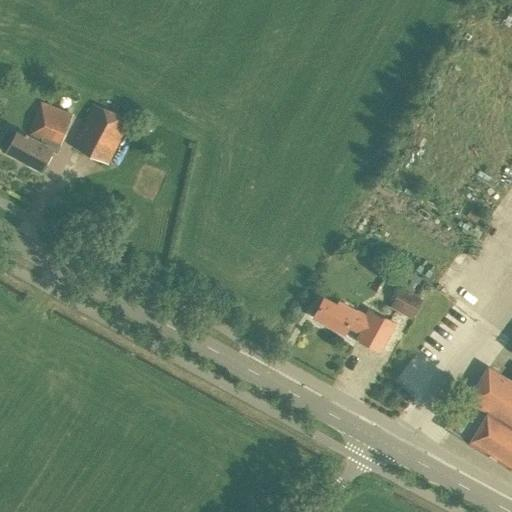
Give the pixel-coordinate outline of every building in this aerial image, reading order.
[(16,130),(15,132),(7,127),(0,139),(0,147),(5,150),(4,153),(40,172),(51,151),(56,153),(72,116),(39,102),(27,131),(41,137),(39,142),(16,130)] [(106,165),(129,121),(92,105),(72,147),(106,165)] [(411,320),(420,305),(399,293),(392,309),(411,320)] [(336,305),(324,298),(313,318),(343,335),(347,328),(358,334),(355,341),(380,353),(396,324),(368,309),(364,315),(357,310),(356,311),(338,302),(336,305)] [(511,383),(487,369),(450,429),(511,468),(511,383)]
